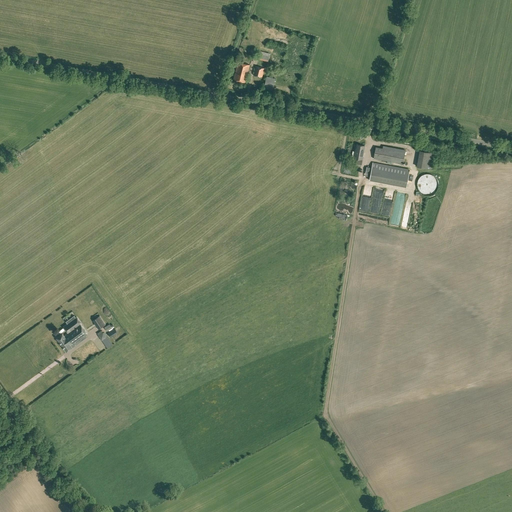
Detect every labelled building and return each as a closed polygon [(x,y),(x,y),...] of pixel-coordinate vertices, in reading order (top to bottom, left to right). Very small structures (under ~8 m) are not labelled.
[(261,40),(265,23),(259,22),(255,38),(261,40)] [(274,62),(275,57),(261,53),(261,56),(259,56),(259,58),(274,62)] [(245,82),(249,64),(238,62),(234,79),(245,82)] [(262,77),(264,68),(255,66),(253,74),(262,77)] [(362,159),(365,145),(356,144),(354,157),(357,158),(356,163),(362,164),(362,159)] [(375,146),(373,158),(403,164),(405,149),(383,145),(383,148),(375,146)] [(431,169),(434,153),(419,150),(417,166),(431,169)] [(402,168),(373,163),(372,168),(366,167),(365,176),(370,177),(370,178),(369,180),(406,187),(410,169),(409,169),(402,168)] [(438,183),(437,181),(437,179),(436,178),(434,176),(433,174),(431,173),(429,173),(427,173),(425,173),(423,174),(421,175),(419,176),(418,178),(417,179),(417,181),(417,184),(417,185),(417,187),(418,189),(420,191),(422,192),(423,193),(425,194),(427,194),(430,193),(431,193),(433,192),(435,190),(436,189),(437,187),(437,185),(438,183)] [(68,323),(67,324),(71,330),(64,335),(63,333),(57,337),(67,351),(73,347),(71,345),(85,335),(87,333),(76,317),(74,315),(66,321),(68,323)] [(98,329),(105,324),(100,315),(93,320),(98,329)] [(111,337),(118,333),(115,329),(108,333),(111,337)] [(102,340),(106,337),(103,332),(98,336),(102,340)]
